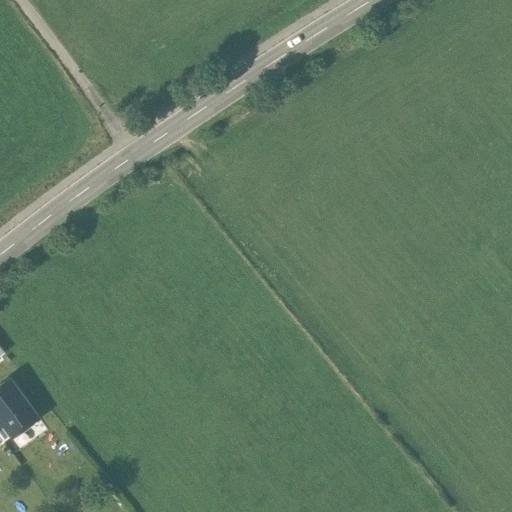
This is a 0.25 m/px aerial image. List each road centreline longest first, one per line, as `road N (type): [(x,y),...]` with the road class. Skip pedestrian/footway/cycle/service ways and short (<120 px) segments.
road 1 (tertiary): [(372,0),(132,155),(0,253)]
road 2 (track): [(16,0),(132,155)]
